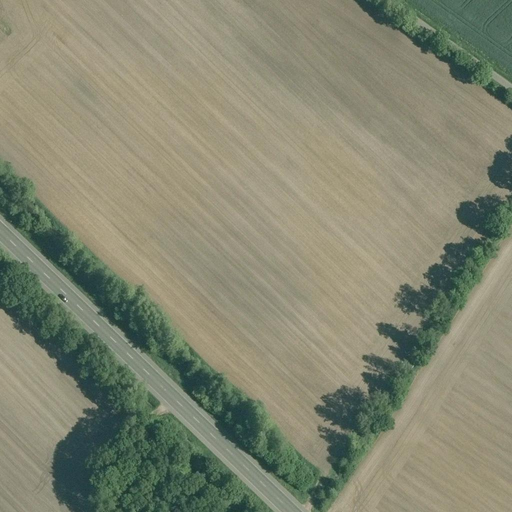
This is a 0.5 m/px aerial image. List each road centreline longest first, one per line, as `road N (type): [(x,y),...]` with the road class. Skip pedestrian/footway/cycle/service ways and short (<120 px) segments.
road 1 (secondary): [(0,231),(291,511)]
road 2 (residential): [(511,89),(385,0)]
